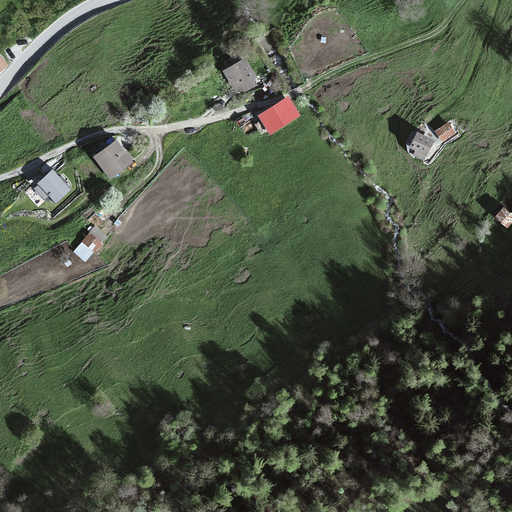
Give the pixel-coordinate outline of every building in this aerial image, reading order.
[(281,29),(262,41),(274,61),(293,50),(281,29)] [(244,59),(221,73),(238,100),(261,86),(244,59)] [(288,100),(258,119),(271,140),(301,122),(288,100)] [(448,123),(435,132),(443,143),(456,134),(448,123)] [(433,141),(414,133),(406,154),(425,161),(433,141)] [(115,141),(92,158),(109,181),(132,164),(115,141)] [(53,166),(33,184),(45,197),(49,193),(56,201),(72,186),(53,166)] [(511,211),(503,204),(494,215),(511,229),(511,228),(511,211)] [(103,239),(108,234),(95,222),(90,228),(103,239)] [(88,232),(73,250),(90,264),(105,246),(88,232)]
